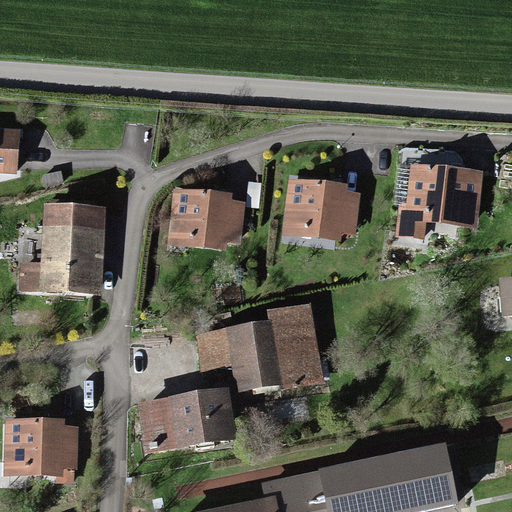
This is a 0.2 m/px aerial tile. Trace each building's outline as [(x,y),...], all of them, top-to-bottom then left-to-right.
[(19,130),(0,128),(0,171),(15,173),(19,130)] [(476,175),(409,169),(404,222),(472,228),(476,175)] [(287,188),(285,240),(339,242),(340,235),(350,236),(352,198),(342,198),(342,190),(287,188)] [(170,194),(167,246),(222,249),(222,242),(232,242),(234,205),(224,204),(224,197),(170,194)] [(99,212),(37,210),(35,268),(19,268),(18,294),(96,296),(99,212)] [(511,280),(495,282),(497,319),(511,317),(511,280)] [(267,324),(198,336),(204,374),(230,370),(233,390),(275,383),(276,390),(318,383),(305,309),(266,316),(267,324)] [(221,392),(140,405),(148,456),(229,443),(221,392)] [(71,427),(3,424),(1,475),(68,478),(71,427)] [(438,452),(270,487),(275,511),(396,511),(448,501),(438,452)] [(269,511),(268,501),(215,511),(269,511)]
